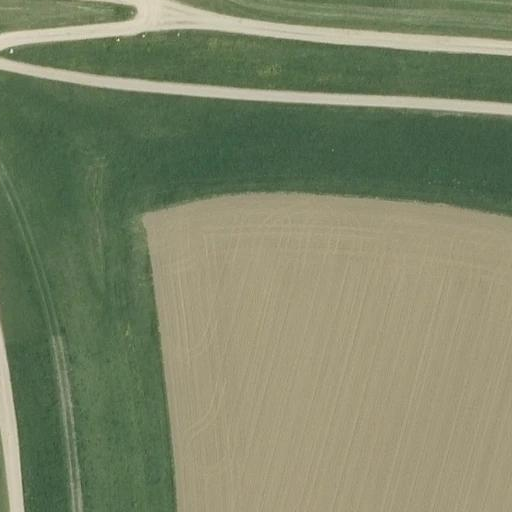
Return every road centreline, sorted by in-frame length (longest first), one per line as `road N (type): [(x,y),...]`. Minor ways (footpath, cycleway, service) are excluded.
road 1 (track): [(0,45),(140,25),(412,41)]
road 2 (track): [(16,511),(0,377)]
